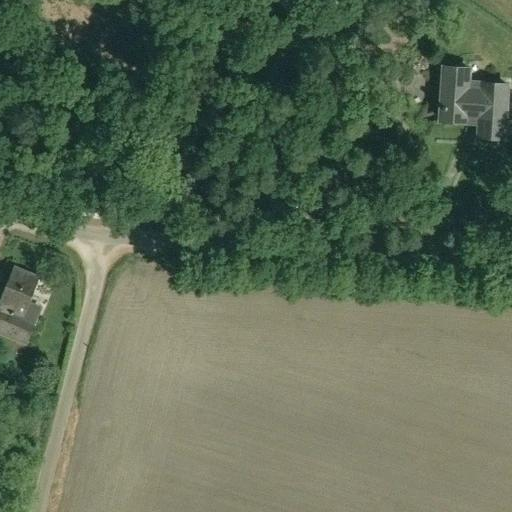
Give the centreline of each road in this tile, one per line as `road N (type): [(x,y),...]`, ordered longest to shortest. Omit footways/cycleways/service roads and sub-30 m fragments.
road 1 (unclassified): [(511,260),(105,237)]
road 2 (unclassified): [(37,511),(105,237)]
